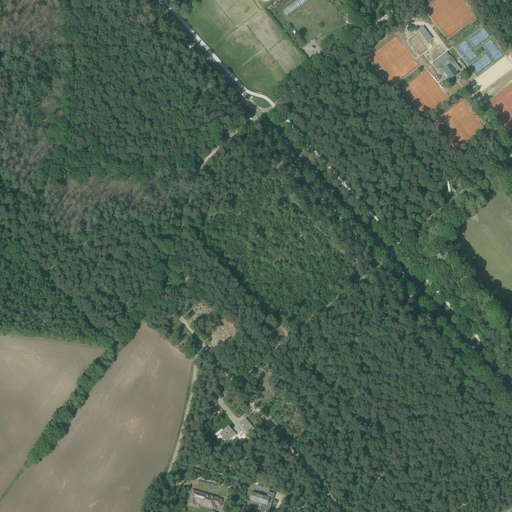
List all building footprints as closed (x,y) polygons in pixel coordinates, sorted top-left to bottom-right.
[(423,27),(418,30),(427,43),(432,39),(423,27)] [(441,57),(432,63),(435,66),(435,67),(434,68),(440,75),(444,72),(449,78),(456,72),(452,66),(456,63),(453,59),(450,56),(447,52),(445,54),(441,57)] [(511,85),(510,87),(509,87),(503,92),(503,93),(506,92),(508,95),(508,96),(506,98),(506,100),(508,99),(508,102),(509,102),(509,108),(511,108),(511,107),(511,85)] [(229,427),(220,435),(227,443),(234,437),(234,438),(242,431),(245,435),(247,433),(253,427),(249,422),(243,427),(240,423),(232,430),(229,427)] [(221,501),(214,498),(214,497),(193,491),(189,505),(194,506),(196,500),(202,502),(201,504),(213,508),(214,504),(220,506),(221,501)] [(259,511),(260,511),(269,511),(275,493),(268,491),(266,496),(252,492),(250,500),(262,504),(259,511)]
